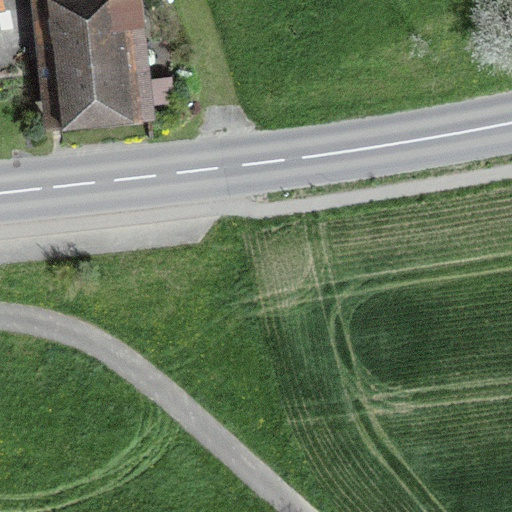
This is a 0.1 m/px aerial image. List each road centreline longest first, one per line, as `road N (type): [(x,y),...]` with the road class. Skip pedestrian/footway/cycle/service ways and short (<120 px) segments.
road 1 (secondary): [(511,122),(0,193)]
road 2 (track): [(292,511),(173,399),(100,349),(0,322)]
